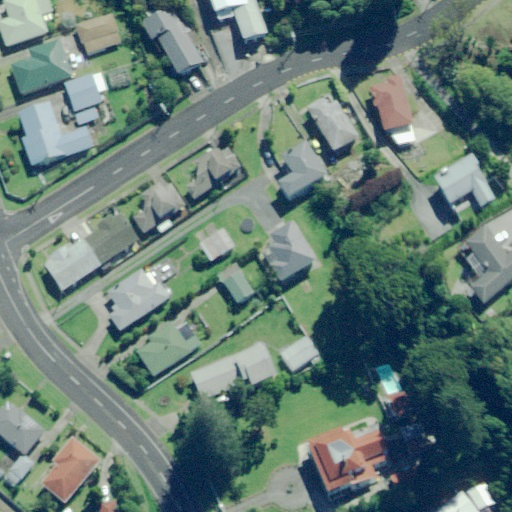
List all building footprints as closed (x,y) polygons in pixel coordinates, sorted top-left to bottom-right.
[(39,0),(34,2),(33,0),(19,0),(4,5),(10,22),(0,25),(0,27),(8,50),(48,36),(44,24),(56,20),(49,0),(39,0)] [(210,0),(218,22),(235,16),(244,43),(267,35),(255,0),(210,0)] [(186,35),(172,9),(142,25),(151,43),(158,39),(178,77),(203,64),(194,48),(201,44),(194,30),(186,35)] [(122,43),(111,14),(77,27),(88,56),(122,43)] [(26,53),(29,63),(12,69),(22,97),(74,78),(60,40),(35,49),(26,53)] [(107,92),(101,74),(66,86),(79,125),(98,119),(93,107),(101,104),(98,95),(107,92)] [(414,128),(402,81),(374,88),(386,135),(414,128)] [(328,108),(325,103),(309,112),(335,155),(359,141),(336,103),(328,108)] [(61,138),(51,107),(20,117),(27,138),(22,140),(31,168),(93,148),(87,130),(61,138)] [(328,178),(306,145),(282,161),(293,178),(279,187),(290,203),(328,178)] [(240,169),(225,148),(217,154),(214,151),(195,165),(200,173),(184,185),(195,201),(240,169)] [(477,171),(472,163),(437,186),(452,209),(472,196),(482,210),(494,202),(475,173),(477,171)] [(163,193),(159,187),(142,199),(150,211),(134,221),(144,236),(185,208),(170,187),(163,193)] [(138,244),(120,217),(96,233),(97,234),(68,253),(66,249),(42,265),(62,295),(138,244)] [(316,266),(293,228),(269,242),(274,251),(261,259),(279,289),(316,266)] [(235,251),(224,232),(200,247),(211,265),(235,251)] [(511,258),(509,262),(488,237),(467,256),(486,278),(472,291),(485,307),(511,283),(511,258)] [(254,297),(236,269),(220,280),(238,307),(254,297)] [(154,289),(143,272),(108,295),(119,312),(109,318),(120,335),(170,302),(159,285),(154,289)] [(187,326),(177,334),(172,326),(150,341),(153,346),(139,356),(155,379),(202,347),(198,342),(187,326)] [(318,357),(307,339),(280,355),(292,374),(318,357)] [(276,380),(261,346),(191,377),(203,402),(228,391),(232,400),(276,380)] [(413,412),(401,384),(385,391),(396,419),(413,412)] [(0,437),(27,458),(45,434),(8,405),(5,403),(0,409),(0,437)] [(421,419),(415,422),(400,429),(412,456),(427,449),(434,446),(421,419)] [(392,461),(381,432),(348,445),(345,437),(309,450),(329,501),(357,490),(354,482),(373,475),(371,469),(392,461)] [(100,465),(72,442),(53,466),(57,469),(42,487),(66,506),(100,465)] [(34,467),(23,457),(4,478),(15,488),(34,467)] [(421,483),(414,467),(391,478),(398,494),(421,483)] [(477,511),(462,493),(439,511),(477,511)]
